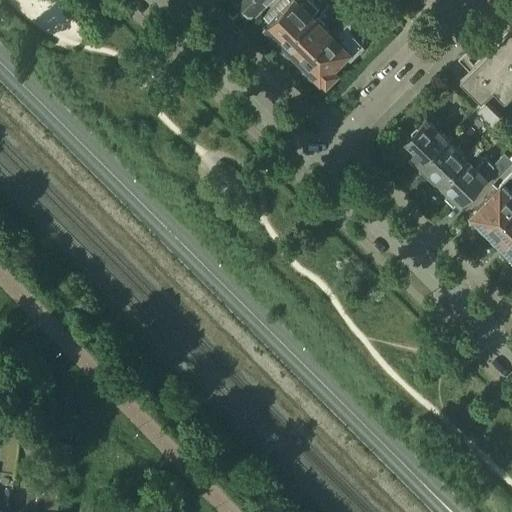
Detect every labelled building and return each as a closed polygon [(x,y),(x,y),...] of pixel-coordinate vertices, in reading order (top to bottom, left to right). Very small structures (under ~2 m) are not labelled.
[(241,0),(243,2),(242,3),(242,9),(247,14),(253,14),(254,13),(255,14),(258,11),(268,0),(241,0)] [(279,43),(281,41),(283,44),(312,14),(319,8),(311,0),(280,0),(264,16),(269,21),(264,25),(273,33),(271,35),(271,38),(276,43),(279,43)] [(381,0),(370,0),(365,5),(381,21),(392,10),(381,0)] [(331,33),(312,14),(283,44),(285,45),(283,47),(283,50),(289,55),(292,55),(293,54),(302,62),(331,33)] [(346,17),(331,33),(302,62),(309,70),(308,71),(307,74),(313,80),(316,80),(318,78),(320,80),(321,79),(325,83),(337,71),(333,67),(345,55),(350,60),(364,46),(350,33),(350,21),(346,17)] [(511,25),(472,65),(504,97),(511,89),(511,25)] [(503,119),(486,102),(477,111),(494,128),(497,125),(503,119)] [(401,144),(421,163),(447,137),(427,117),(401,144)] [(466,156),(447,137),(421,163),(440,183),(466,156)] [(474,149),(466,156),(440,183),(450,193),(446,197),(454,205),(458,201),(460,202),(489,172),(497,179),(511,164),(511,158),(506,153),(493,166),(484,156),(482,157),(474,149)] [(471,214),(478,221),(477,222),(477,227),(482,232),(487,232),(488,231),(490,233),(511,210),(511,173),(471,214)] [(511,246),(511,210),(490,233),(491,234),(490,235),(490,239),(495,244),(500,244),(500,243),(508,251),(511,246)] [(49,453),(71,456),(72,445),(50,442),(49,453)] [(48,511),(55,474),(37,471),(30,511),(48,511)] [(55,474),(48,511),(63,511),(70,476),(55,474)]
